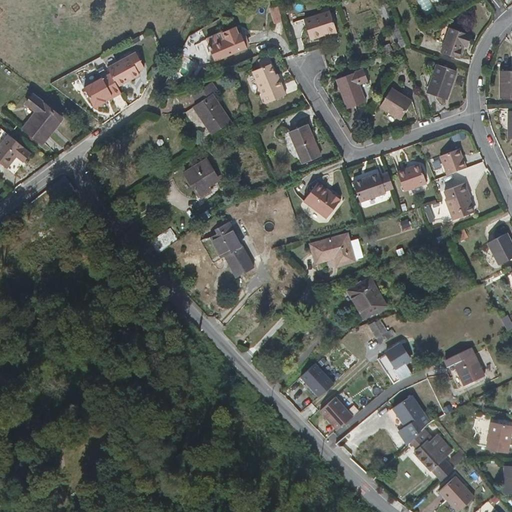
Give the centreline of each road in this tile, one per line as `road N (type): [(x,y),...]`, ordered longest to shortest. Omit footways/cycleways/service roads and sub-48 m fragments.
road 1 (residential): [(73,157),(117,228),(320,451),(400,511)]
road 2 (residential): [(471,112),(351,151),(302,71)]
